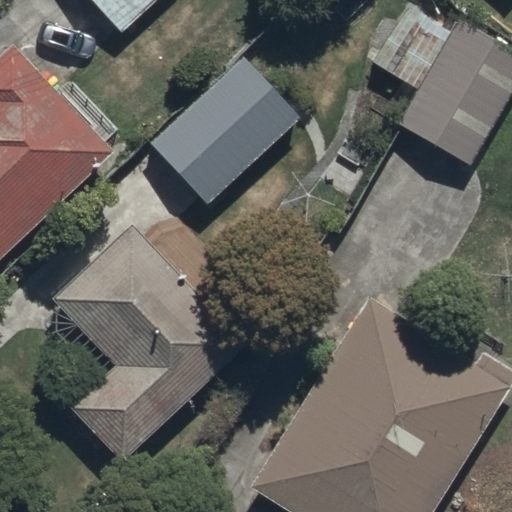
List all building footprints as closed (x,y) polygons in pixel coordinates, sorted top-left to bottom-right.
[(87,0),(116,32),(152,0),(87,0)] [(511,92),(511,38),(462,13),(403,127),(474,164),(511,92)] [(0,258),(116,146),(14,41),(0,54),(0,258)] [(303,112),(244,51),(151,140),(210,201),(303,112)] [(247,336),(132,218),(56,292),(98,335),(78,354),(99,376),(73,402),(125,455),(247,336)] [(479,355),(369,290),(249,484),(296,511),(434,511),(511,381),(511,357),(486,343),(479,355)]
